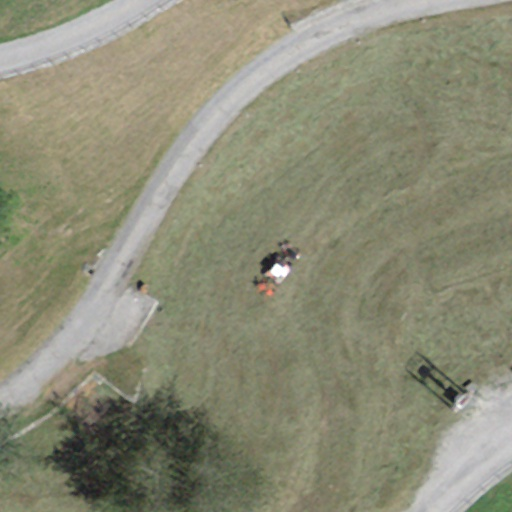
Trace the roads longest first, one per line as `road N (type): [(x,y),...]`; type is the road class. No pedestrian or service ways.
road 1 (unclassified): [(0,402),(78,328),(172,172),(252,80),(330,29),(428,0)]
road 2 (unclassified): [(142,0),(68,37),(0,58)]
